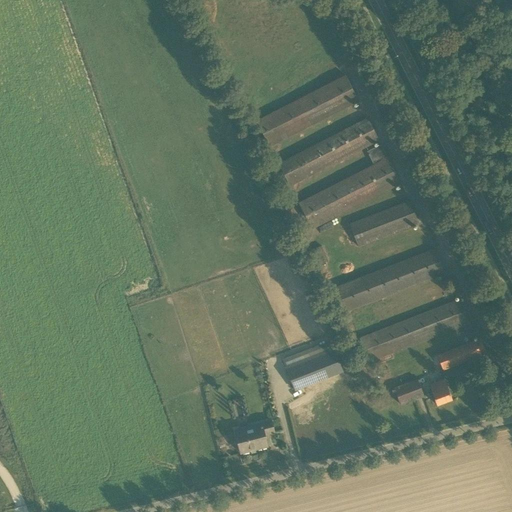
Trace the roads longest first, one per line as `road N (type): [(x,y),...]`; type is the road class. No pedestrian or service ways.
road 1 (unclassified): [(127,511),(511,419)]
road 2 (primary): [(511,269),(375,0)]
